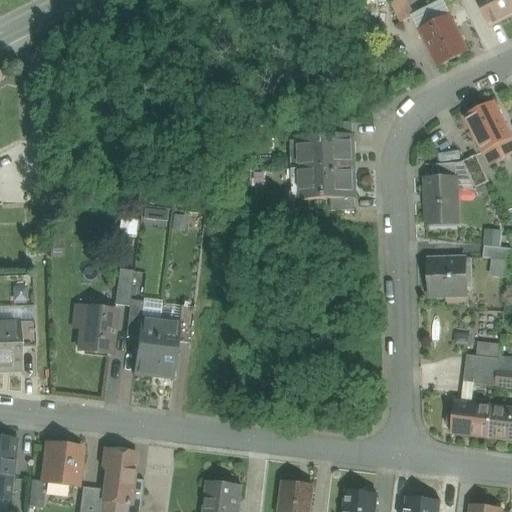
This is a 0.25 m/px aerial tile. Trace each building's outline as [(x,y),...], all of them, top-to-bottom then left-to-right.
[(399,0),(394,2),(401,21),(414,16),(408,0),(399,0)] [(511,0),(475,0),(491,29),(511,18),(511,0)] [(449,20),(420,35),(438,70),(467,55),(449,20)] [(493,105),(465,119),(483,155),(507,143),(511,141),(493,105)] [(329,125),(329,137),(353,136),(353,124),(329,125)] [(329,137),(297,138),(299,202),(331,201),(355,200),(353,136),(329,137)] [(466,190),(489,181),(479,156),(456,165),(466,190)] [(456,178),(426,179),(428,228),(430,228),(430,224),(456,223),(456,227),(458,227),(456,178)] [(355,200),(331,201),(332,213),(355,212),(355,200)] [(145,209),(144,220),(170,220),(170,210),(145,209)] [(510,259),(511,248),(502,247),(504,231),(487,229),(484,257),(510,259)] [(511,278),(511,260),(493,259),(493,278),(511,278)] [(466,260),(429,262),(430,299),(467,297),(466,260)] [(118,304),(132,305),(134,271),(119,270),(118,304)] [(117,313),(84,309),(79,352),(111,356),(117,313)] [(160,323),(140,320),(133,376),(153,378),(160,323)] [(180,325),(160,323),(153,378),(173,381),(180,325)] [(20,324),(0,324),(0,373),(21,373),(20,324)] [(480,343),(479,354),(501,356),(502,344),(480,343)] [(495,400),(511,400),(511,356),(466,357),(466,397),(495,397),(495,400)] [(490,439),(494,407),(456,402),(451,435),(490,439)] [(511,408),(494,407),(490,439),(511,442),(511,408)] [(16,442),(0,440),(0,478),(11,480),(16,442)] [(82,451),(48,447),(43,486),(77,490),(82,451)] [(136,456),(107,452),(105,467),(108,472),(106,491),(103,511),(124,511),(125,505),(130,505),(136,456)] [(11,480),(0,478),(0,499),(9,500),(11,480)] [(21,502),(30,502),(31,480),(22,480),(21,502)] [(283,483),(279,511),(311,511),(314,487),(283,483)] [(236,511),(239,488),(209,485),(205,511),(236,511)] [(375,511),(377,496),(347,492),(344,511),(375,511)] [(436,511),(438,505),(407,501),(405,511),(436,511)]
